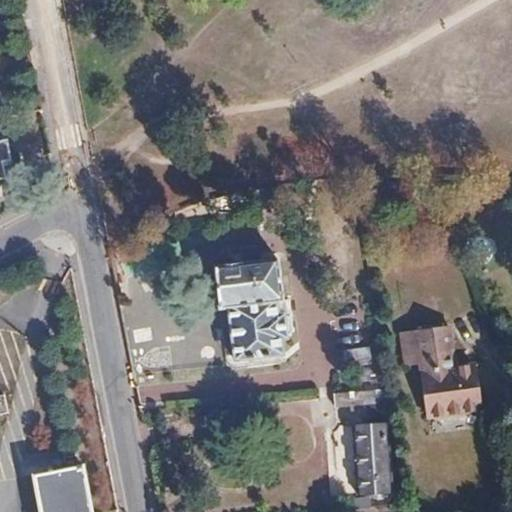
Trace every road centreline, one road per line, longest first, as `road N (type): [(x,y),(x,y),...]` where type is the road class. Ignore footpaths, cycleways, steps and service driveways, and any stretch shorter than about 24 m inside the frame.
road 1 (residential): [(141,511),(82,206)]
road 2 (residential): [(82,206),(44,0)]
